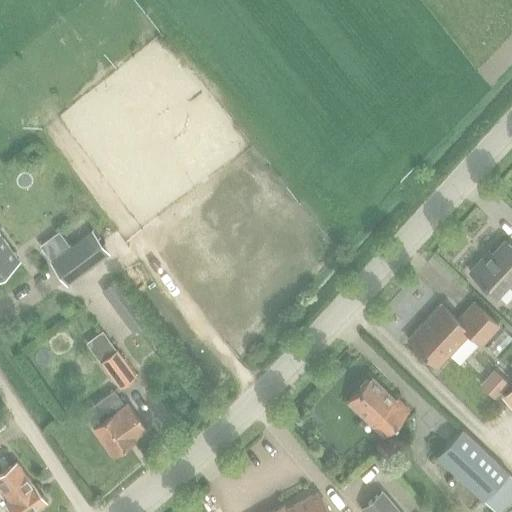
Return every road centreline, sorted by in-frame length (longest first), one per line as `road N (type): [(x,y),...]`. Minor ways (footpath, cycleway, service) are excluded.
road 1 (tertiary): [(124,511),(234,420),(511,119)]
road 2 (residential): [(85,511),(0,389)]
